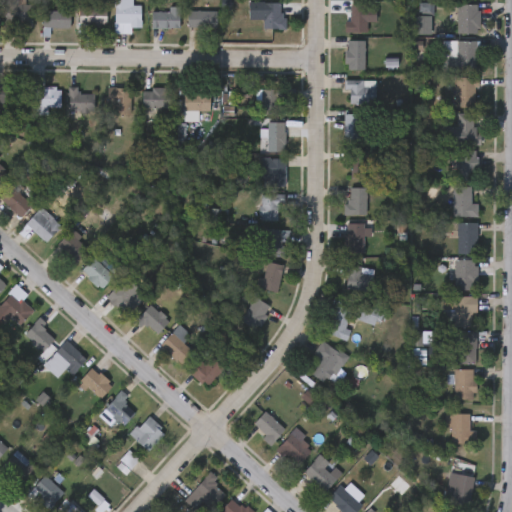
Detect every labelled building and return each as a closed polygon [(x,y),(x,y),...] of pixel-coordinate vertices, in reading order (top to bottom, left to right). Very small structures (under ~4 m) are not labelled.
[(31,2),(31,26),(4,26),(4,0),(26,0),(26,2),(31,2)] [(128,31),(114,31),(114,0),(132,0),(132,4),(140,4),(140,24),(128,24),(128,31)] [(262,28),(262,1),(284,1),(284,28),(262,28)] [(457,32),(457,3),(479,3),(479,32),(457,32)] [(366,4),(366,31),(347,31),(347,4),(366,4)] [(78,24),(78,6),(106,6),(106,24),(78,24)] [(179,27),(151,27),(151,10),(168,10),(168,6),(179,6),(179,27)] [(42,8),(70,8),(70,27),(42,27),(42,8)] [(187,26),(187,10),(216,10),(216,26),(187,26)] [(479,71),(443,71),(442,40),(478,39),(479,71)] [(364,69),(345,69),(345,40),(364,40),(364,69)] [(478,77),(478,108),(454,108),(454,77),(478,77)] [(42,87),(60,87),(60,106),(48,106),(48,114),(32,114),(32,79),(42,79),(42,87)] [(374,79),(374,103),(345,103),(345,79),(374,79)] [(0,85),(23,85),(23,104),(0,104),(0,85)] [(76,86),(76,92),(94,92),(94,110),(67,110),(67,86),(76,86)] [(131,113),(111,113),(111,105),(107,105),(107,86),(131,86),(131,113)] [(169,88),(169,107),(142,107),(142,88),(169,88)] [(278,114),(259,114),(259,88),(284,88),(284,98),(278,98),(278,114)] [(183,91),(210,91),(210,110),(183,110),(183,91)] [(370,142),(345,142),(345,114),(370,114),(370,142)] [(267,151),(267,121),(284,121),(284,151),(267,151)] [(476,149),(477,180),(454,180),(454,150),(476,149)] [(369,151),(369,182),(350,182),(350,151),(369,151)] [(259,186),(259,157),(284,157),(284,186),(259,186)] [(32,201),(22,216),(0,201),(0,195),(7,185),(32,201)] [(366,186),(366,213),(345,213),(345,186),(366,186)] [(478,216),(452,216),(452,186),(471,186),(471,203),(478,203),(478,216)] [(260,194),(282,194),(282,219),(260,219),(260,194)] [(45,242),(30,227),(24,233),(20,229),(41,207),(61,225),(45,242)] [(457,253),(457,221),(476,221),(476,253),(457,253)] [(363,250),(344,250),(344,222),(363,222),(363,250)] [(284,254),(262,254),(262,228),(284,228),(284,254)] [(89,248),(73,264),(54,246),(70,229),(89,248)] [(100,289),(80,269),(93,256),(113,276),(100,289)] [(476,259),(476,289),(454,289),(454,259),(476,259)] [(284,266),(275,292),(258,286),(267,260),(284,266)] [(374,267),(371,291),(342,288),(345,263),(374,267)] [(141,299),(125,316),(105,297),(121,280),(141,299)] [(27,292),(21,301),(31,308),(20,326),(0,312),(0,304),(14,283),(27,292)] [(453,326),(453,308),(445,308),(445,295),(475,295),(475,326),(453,326)] [(269,304),(256,330),(240,322),(253,296),(269,304)] [(380,307),(374,324),(356,318),(362,301),(380,307)] [(168,319),(157,333),(138,318),(149,303),(168,319)] [(325,332),(335,304),(354,311),(343,339),(325,332)] [(42,328),(54,338),(42,351),(23,334),(38,316),(47,323),(42,328)] [(475,330),(475,363),(456,363),(456,330),(475,330)] [(181,364),(159,345),(171,332),(193,351),(181,364)] [(312,354),(322,339),(348,357),(332,381),(326,378),(322,385),(308,375),(319,358),(312,354)] [(69,376),(49,358),(66,340),(85,359),(69,376)] [(200,359),(203,362),(209,355),(223,368),(206,387),(188,371),(200,359)] [(99,398),(79,380),(92,366),(112,384),(99,398)] [(474,369),(474,399),(452,399),(452,369),(474,369)] [(107,422),(99,415),(120,389),(127,396),(122,402),(134,412),(123,425),(112,416),(107,422)] [(284,429),(271,442),(252,423),(265,410),(284,429)] [(450,443),(450,412),(470,412),(470,443),(450,443)] [(129,433),(147,415),(165,432),(146,451),(129,433)] [(276,448),(292,431),(311,450),(294,466),(276,448)] [(20,488),(0,468),(18,450),(38,470),(20,488)] [(322,492),(302,472),(320,454),(330,465),(331,464),(340,473),(322,492)] [(207,511),(203,511),(186,497),(209,470),(218,478),(213,483),(224,493),(207,511)] [(467,508),(448,503),(456,471),(475,476),(467,508)] [(28,494),(43,475),(63,490),(49,509),(28,494)] [(343,511),(327,497),(339,485),(361,505),(355,511),(343,511)] [(223,511),(220,509),(234,495),(251,511),(223,511)] [(61,511),(72,502),(82,511),(61,511)]
